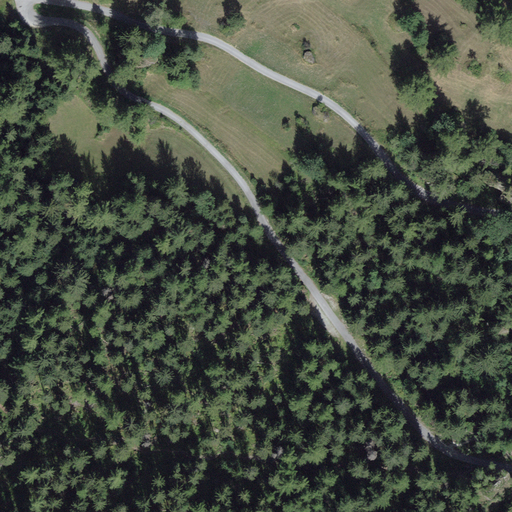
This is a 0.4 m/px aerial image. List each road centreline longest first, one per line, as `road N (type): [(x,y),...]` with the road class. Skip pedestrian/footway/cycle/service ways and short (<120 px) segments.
road 1 (track): [(511,473),(468,461),(429,436),(301,281),(244,184),(178,121),(127,96),(83,29),(19,13),(25,0)]
road 2 (track): [(511,213),(417,191),(338,108),(218,40),(63,0)]
